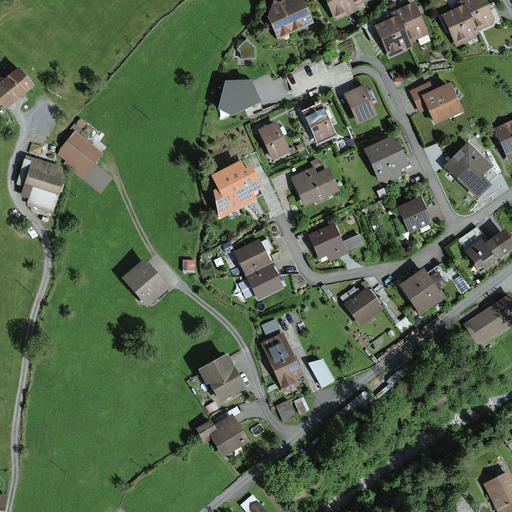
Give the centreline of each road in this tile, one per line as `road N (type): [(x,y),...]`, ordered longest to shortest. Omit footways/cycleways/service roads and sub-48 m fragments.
road 1 (residential): [(511,268),(206,511)]
road 2 (residential): [(457,235),(395,271),(317,281),(305,275),(256,168)]
road 3 (track): [(179,286),(154,260),(111,170)]
road 4 (residential): [(457,235),(400,115)]
